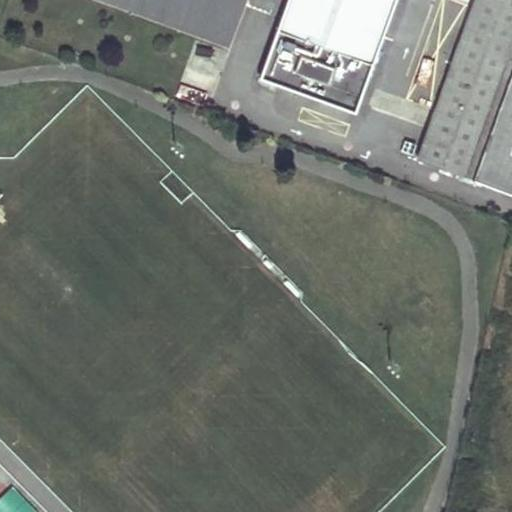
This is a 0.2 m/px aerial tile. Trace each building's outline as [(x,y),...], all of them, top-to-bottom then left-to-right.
[(107,0),(228,45),(242,7),(224,0),(107,0)] [(371,63),(393,0),(288,0),(278,30),(322,46),(353,57),(371,63)] [(511,195),(511,0),(473,0),(417,159),(472,179),(472,181),(505,193),(511,195)] [(317,60),(348,71),(353,57),(322,46),(317,60)] [(511,195),(505,193),(502,203),(511,206),(511,195)] [(0,495),(0,511),(35,511),(10,486),(0,495)]
